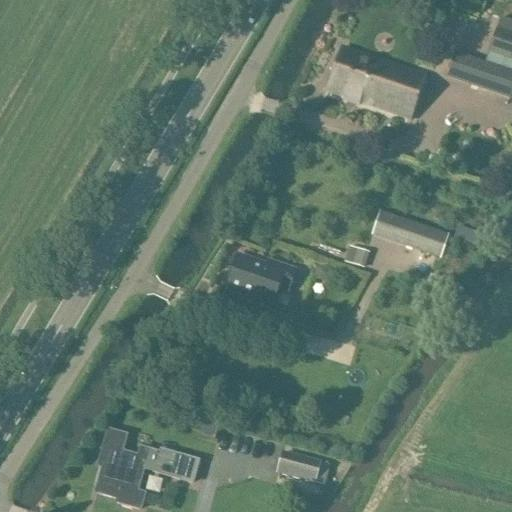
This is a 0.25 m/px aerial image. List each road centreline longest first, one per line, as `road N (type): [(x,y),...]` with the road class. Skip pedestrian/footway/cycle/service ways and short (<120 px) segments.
road 1 (unclassified): [(0,487),(146,257),(292,0)]
road 2 (primary): [(0,425),(258,0)]
road 3 (track): [(365,511),(511,281)]
